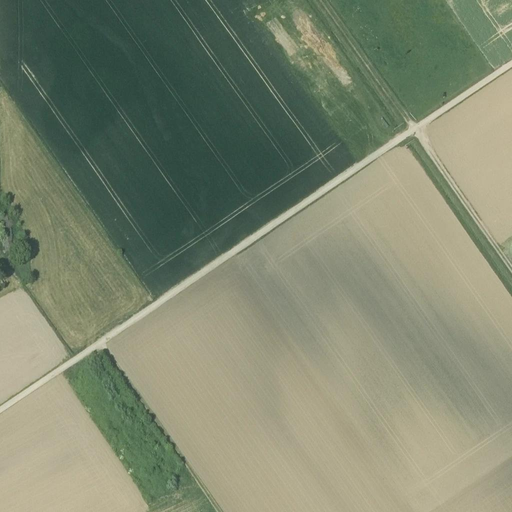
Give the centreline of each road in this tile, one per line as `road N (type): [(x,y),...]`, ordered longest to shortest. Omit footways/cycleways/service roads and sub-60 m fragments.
road 1 (track): [(511,64),(0,409)]
road 2 (track): [(511,269),(323,0)]
road 3 (track): [(223,511),(105,339)]
